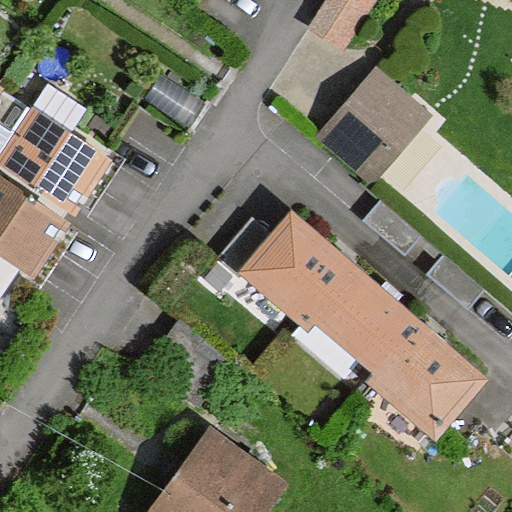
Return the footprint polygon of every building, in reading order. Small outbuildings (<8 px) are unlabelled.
[(330,0),(314,24),(342,42),(369,0),(330,0)] [(378,75),(326,135),(374,176),(425,117),(378,75)] [(15,133),(0,155),(0,157),(73,208),(106,157),(32,108),(15,133)] [(0,155),(15,133),(0,122),(0,155)] [(66,220),(0,176),(0,248),(33,270),(66,220)] [(298,214),(247,273),(440,439),(491,380),(298,214)] [(234,364),(182,318),(149,366),(204,407),(234,364)] [(214,428),(152,511),(271,511),(291,485),(214,428)]
